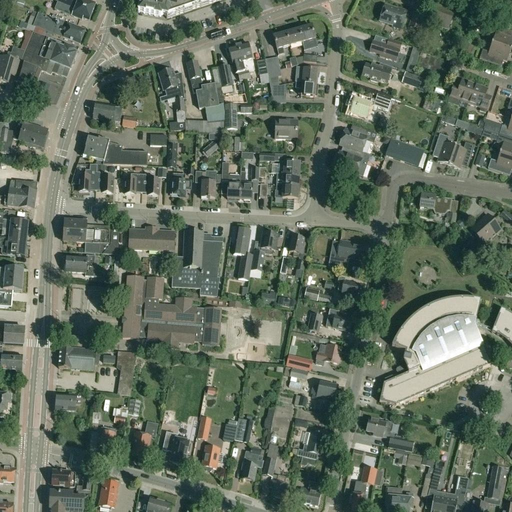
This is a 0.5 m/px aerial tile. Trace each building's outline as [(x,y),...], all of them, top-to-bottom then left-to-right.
[(14,0),(12,0),(11,6),(22,9),(24,3),(14,0)] [(49,0),(57,3),(54,11),(72,18),(79,21),(80,19),(89,22),(96,5),(82,0),(49,0)] [(140,0),(138,14),(161,19),(161,17),(166,18),(166,20),(225,0),(140,0)] [(396,10),(385,6),(379,23),(392,27),(392,28),(401,31),(407,12),(397,9),(396,10)] [(452,17),(431,9),(426,24),(447,31),(452,17)] [(33,28),(80,46),(86,32),(72,26),(56,21),(38,15),(33,28)] [(420,32),(422,26),(421,26),(424,18),(414,15),(410,28),(419,31),(419,32),(420,32)] [(488,35),(495,37),(492,45),(510,52),(511,47),(511,40),(511,36),(511,33),(492,26),(488,35)] [(304,50),(309,48),(308,43),(315,41),(311,27),(298,30),(301,41),(302,44),(304,50)] [(290,48),(302,44),(301,41),(298,30),(286,34),(290,48)] [(32,34),(25,53),(22,61),(20,65),(15,83),(35,91),(41,72),(51,76),(52,74),(62,78),(65,70),(70,71),(79,50),(32,34)] [(286,34),(273,38),(278,57),(284,55),(282,50),(290,48),(286,34)] [(396,63),(401,45),(389,42),(387,47),(373,43),(370,53),(380,56),(379,58),(396,63)] [(253,66),(252,60),(248,45),(241,47),(241,46),(238,47),(244,69),(253,66)] [(506,63),(510,52),(492,45),(489,54),(482,51),(479,60),(501,68),(503,62),(506,63)] [(229,50),(233,65),(235,65),(236,71),(244,69),(238,47),(235,48),(236,48),(229,50)] [(25,53),(13,49),(11,55),(8,54),(7,60),(1,58),(0,61),(0,83),(2,84),(8,85),(13,67),(18,69),(19,64),(20,65),(22,61),(25,53)] [(278,78),(281,78),(278,59),(266,61),(273,100),(273,105),(286,105),(285,96),(279,96),(278,78)] [(267,76),(265,62),(257,63),(259,77),(267,76)] [(185,124),(186,134),(224,135),(224,129),(224,121),(224,114),(222,103),(223,102),(221,90),(215,91),(214,87),(202,90),(200,79),(201,79),(197,64),(187,66),(190,82),(190,81),(193,95),(196,95),(199,111),(205,110),(207,123),(185,123),(185,124)] [(372,66),(371,69),(366,67),(362,77),(370,80),(370,82),(377,84),(377,82),(380,83),(384,84),(384,85),(387,86),(392,71),(391,71),(392,69),(380,65),(379,68),(372,66)] [(233,87),(229,68),(217,70),(221,90),(233,87)] [(296,84),(302,85),(316,86),(317,72),(303,71),(302,84),(296,84)] [(183,101),(184,101),(183,86),(177,88),(173,72),(166,74),(165,73),(161,74),(161,76),(159,76),(164,92),(165,92),(167,98),(174,96),(175,102),(177,114),(176,114),(177,125),(185,124),(185,123),(183,101)] [(401,84),(425,93),(429,82),(405,74),(401,84)] [(460,102),(468,105),(474,86),(462,82),(458,92),(452,90),(447,104),(457,108),(460,102)] [(154,91),(155,83),(152,83),(151,109),(161,110),(162,92),(154,91)] [(301,90),(301,98),(315,99),(315,98),(317,98),(318,92),(316,92),(316,86),(302,85),(296,84),(295,89),(301,90)] [(487,91),(474,86),(468,105),(480,109),(479,113),(485,115),(489,103),(491,97),(485,95),(487,91)] [(377,110),(388,113),(392,100),(377,96),(373,108),(370,107),(371,107),(355,102),(353,106),(351,106),(349,111),(351,112),(350,115),(366,120),(369,113),(375,115),(377,110)] [(115,109),(96,106),(93,121),(112,124),(113,123),(118,124),(120,110),(115,109)] [(237,131),(237,115),(240,115),(251,115),(251,107),(237,107),(237,106),(224,107),(225,131),(237,131)] [(122,128),(135,130),(137,121),(124,119),(122,128)] [(289,144),(293,144),(294,143),(294,142),(295,142),(296,135),(297,123),(285,122),(275,121),(275,141),(288,141),(288,143),(289,144)] [(502,127),(499,136),(511,140),(511,121),(508,129),(502,127)] [(457,122),(454,128),(460,130),(463,124),(457,122)] [(469,126),(463,124),(460,130),(466,132),(469,126)] [(30,150),(31,149),(43,152),(45,147),(43,146),(45,140),(47,140),(48,135),(18,126),(13,141),(26,145),(25,146),(27,149),(30,150)] [(341,143),(340,146),(362,154),(366,143),(373,146),(377,136),(362,131),(360,137),(345,131),(343,136),(342,135),(339,142),(341,143)] [(490,133),(484,131),(482,139),(487,141),(490,133)] [(437,164),(448,168),(455,148),(446,146),(448,139),(439,136),(432,158),(438,160),(437,164)] [(502,147),(500,155),(511,159),(511,140),(499,136),(496,145),(502,147)] [(167,137),(150,137),(150,147),(166,148),(167,137)] [(245,153),(246,144),(240,144),(240,139),(234,138),(234,152),(245,153)] [(103,167),(147,169),(148,154),(140,154),(122,154),(123,149),(109,145),(109,143),(95,139),(94,141),(88,140),(83,159),(94,162),(94,160),(104,163),(103,167)] [(204,153),(208,158),(218,150),(213,144),(204,153)] [(391,144),(386,158),(394,160),(399,147),(391,144)] [(474,148),(465,145),(463,151),(455,148),(448,168),(459,171),(461,168),(467,170),(474,148)] [(362,154),(340,146),(339,147),(353,152),(351,158),(339,154),(339,156),(337,155),(335,162),(336,163),(334,170),(356,177),(361,165),(364,166),(367,156),(362,154)] [(167,170),(176,171),(177,147),(168,147),(167,170)] [(400,163),(405,149),(399,147),(394,160),(400,163)] [(405,149),(400,163),(406,165),(411,151),(405,149)] [(412,167),(417,153),(411,151),(406,165),(412,167)] [(418,169),(423,155),(417,153),(412,167),(418,169)] [(511,171),(511,159),(500,155),(497,164),(490,161),(487,171),(509,178),(511,172),(511,171)] [(478,156),(474,166),(482,168),(485,158),(478,156)] [(281,176),(299,177),(300,165),(281,164),(279,166),(278,170),(276,170),(276,176),(277,176),(281,176)] [(90,192),(94,193),(95,174),(95,167),(90,167),(89,172),(88,171),(88,173),(84,172),(84,178),(78,178),(77,192),(78,192),(78,194),(90,194),(90,192)] [(158,180),(166,180),(167,170),(159,170),(158,180)] [(260,175),(260,170),(252,170),(251,182),(258,182),(259,179),(260,175)] [(10,173),(6,208),(30,211),(35,176),(10,173)] [(216,185),(215,185),(216,173),(206,173),(205,174),(202,174),(201,184),(202,184),(201,200),(215,201),(216,185)] [(241,173),(240,184),(239,202),(251,203),(252,184),(245,183),(245,174),(241,173)] [(112,179),(105,179),(106,175),(95,174),(94,193),(104,193),(104,195),(110,195),(110,193),(111,193),(112,179)] [(124,194),(124,196),(129,196),(130,194),(140,195),(141,177),(130,176),(130,180),(124,180),(123,194),(124,194)] [(171,197),(173,197),(173,199),(185,199),(185,191),(191,192),(192,182),(185,181),(185,177),(172,176),(171,197)] [(298,189),(299,177),(281,176),(277,176),(277,181),(283,181),(283,187),(283,188),(298,189)] [(158,182),(152,181),(152,178),(141,177),(140,195),(151,196),(151,197),(156,198),(157,196),(158,182)] [(235,184),(235,186),(228,186),(227,201),(239,202),(240,184),(235,184)] [(283,187),(276,187),(276,192),(280,192),(280,193),(283,193),(282,200),(298,201),(298,189),(283,188),(283,187)] [(419,210),(433,212),(435,215),(444,217),(447,213),(450,213),(451,202),(435,199),(421,197),(419,210)] [(510,224),(511,221),(511,219),(504,212),(500,216),(510,224)] [(8,242),(9,243),(9,245),(26,247),(28,224),(3,222),(4,215),(0,214),(0,231),(2,232),(2,237),(8,237),(8,242)] [(448,215),(446,225),(455,226),(456,216),(448,215)] [(466,215),(456,224),(461,229),(471,220),(466,215)] [(489,219),(491,218),(489,215),(471,232),(483,245),(490,239),(491,240),(501,231),(489,219)] [(111,229),(86,227),(86,225),(64,223),(63,244),(85,245),(99,246),(99,255),(117,257),(119,237),(111,236),(111,229)] [(129,232),(129,252),(167,254),(167,263),(173,263),(174,234),(158,233),(158,231),(146,230),(146,233),(129,232)] [(183,260),(175,260),(175,266),(173,266),(172,290),(200,291),(199,298),(214,299),(223,239),(203,239),(203,236),(198,235),(198,231),(190,231),(190,235),(184,235),(183,260)] [(250,234),(237,231),(233,257),(241,258),(237,281),(249,283),(253,257),(246,256),(247,248),(248,248),(250,234)] [(255,254),(252,273),(262,274),(264,256),(271,257),(272,250),(275,250),(277,238),(275,237),(276,235),(270,234),(269,236),(264,235),(260,255),(255,254)] [(303,273),(306,257),(302,256),(303,250),(302,250),(304,241),(298,240),(298,239),(294,238),(293,239),(292,239),(289,254),(294,255),(293,259),(299,260),(297,272),(303,273)] [(337,259),(331,258),(331,254),(328,269),(347,272),(347,271),(345,271),(347,260),(364,263),(367,249),(350,246),(350,244),(340,242),(337,259)] [(25,259),(26,247),(9,245),(7,258),(14,259),(14,258),(25,259)] [(98,266),(99,261),(97,260),(97,258),(86,258),(86,259),(67,258),(66,274),(85,275),(85,278),(101,279),(101,273),(96,273),(97,266),(98,266)] [(283,260),(280,276),(286,277),(289,261),(283,260)] [(0,313),(7,314),(10,315),(10,312),(11,298),(20,299),(23,277),(0,274),(0,313)] [(175,309),(158,307),(159,302),(162,302),(164,281),(147,280),(147,282),(144,282),(144,279),(127,278),(124,320),(126,321),(126,325),(124,324),(122,341),(138,342),(139,339),(148,340),(148,342),(161,344),(161,350),(179,352),(179,345),(194,346),(194,344),(203,344),(202,347),(218,348),(221,312),(205,311),(205,312),(196,311),(196,310),(191,310),(192,302),(176,301),(175,309)] [(339,279),(338,285),(340,285),(338,293),(342,294),(342,296),(356,299),(359,286),(345,283),(345,280),(339,279)] [(319,292),(306,290),(304,300),(317,303),(319,292)] [(274,307),(275,293),(270,292),(269,296),(261,295),(260,305),(274,307)] [(474,328),(480,303),(468,301),(456,301),(444,303),(433,307),(422,312),(413,319),(404,328),(397,337),(392,348),(405,354),(402,363),(408,375),(383,385),(379,404),(396,408),(491,366),(474,328)] [(330,311),(326,328),(348,334),(351,321),(338,318),(339,314),(330,311)] [(511,316),(501,311),(491,334),(499,338),(505,342),(511,348),(511,349),(511,316)] [(308,331),(319,334),(322,318),(311,316),(308,331)] [(24,330),(5,329),(5,330),(0,329),(0,347),(4,348),(5,346),(23,347),(24,330)] [(64,348),(100,350),(101,340),(65,337),(64,348)] [(316,360),(317,360),(315,366),(323,368),(324,363),(338,366),(342,350),(328,347),(325,357),(317,355),(316,360)] [(15,378),(15,373),(21,374),(22,357),(2,356),(2,350),(0,350),(0,366),(1,366),(1,372),(5,372),(5,377),(15,378)] [(95,353),(60,350),(58,370),(71,371),(98,372),(97,376),(106,376),(106,367),(99,366),(100,353),(95,353)] [(136,355),(118,354),(117,366),(122,367),(118,397),(130,398),(136,355)] [(286,368),(310,373),(313,362),(289,356),(286,368)] [(308,374),(292,370),(290,378),(306,382),(308,374)] [(289,389),(300,391),(302,385),(290,382),(289,389)] [(313,388),(311,396),(317,397),(317,399),(326,401),(326,398),(334,400),(336,388),(320,384),(319,389),(313,388)] [(0,414),(2,415),(2,412),(7,412),(7,405),(10,405),(10,396),(0,395),(0,414)] [(82,399),(76,398),(75,398),(74,396),(70,396),(68,398),(56,397),(55,412),(75,413),(75,406),(81,407),(82,399)] [(141,403),(129,401),(127,417),(138,418),(141,403)] [(115,418),(114,425),(124,426),(125,419),(115,418)] [(202,419),(198,441),(206,442),(211,421),(202,419)] [(392,425),(378,422),(378,423),(369,421),(367,433),(373,435),(373,437),(382,439),(383,434),(389,435),(392,425)] [(253,423),(247,422),(242,444),(248,445),(253,423)] [(134,435),(132,446),(134,447),(132,456),(145,459),(147,450),(149,450),(151,438),(155,439),(158,426),(147,423),(144,437),(134,435)] [(227,427),(224,443),(234,444),(237,429),(227,427)] [(100,441),(99,449),(112,451),(116,437),(115,437),(116,432),(103,429),(102,434),(100,434),(99,440),(100,441)] [(298,452),(297,458),(309,460),(310,455),(320,457),(325,437),(311,434),(308,447),(304,446),(303,453),(298,452)] [(181,469),(184,455),(186,456),(188,448),(186,447),(186,446),(173,442),(174,439),(164,436),(160,454),(170,456),(168,466),(181,469)] [(392,441),(391,441),(389,449),(412,454),(414,444),(393,439),(392,441)] [(270,446),(266,461),(263,477),(272,479),(279,448),(270,446)] [(206,448),(202,468),(205,469),(205,470),(206,472),(210,473),(212,472),(212,470),(216,471),(220,451),(206,448)] [(243,465),(241,472),(243,473),(241,480),(254,483),(257,469),(262,470),(264,463),(259,462),(259,459),(260,459),(261,451),(251,449),(250,454),(246,453),(243,465)] [(407,454),(395,452),(393,459),(406,462),(407,454)] [(422,459),(408,456),(406,465),(420,468),(422,459)] [(306,461),(306,475),(314,475),(314,461),(306,461)] [(0,485),(3,485),(3,483),(14,484),(15,471),(4,470),(4,467),(0,466),(0,485)] [(427,476),(426,475),(420,498),(427,500),(428,497),(430,489),(433,476),(434,470),(429,469),(427,476)] [(490,506),(500,507),(501,502),(503,502),(509,472),(493,469),(488,499),(485,499),(484,505),(490,506)] [(376,472),(364,470),(361,485),(373,487),(376,473),(376,472)] [(51,480),(52,480),(52,487),(64,487),(64,489),(74,489),(75,475),(69,475),(70,474),(52,473),(52,475),(51,474),(51,480)] [(383,474),(376,473),(373,487),(380,488),(383,474)] [(443,511),(446,495),(435,493),(436,490),(439,478),(433,476),(430,489),(428,497),(433,498),(430,511),(443,511)] [(84,478),(82,492),(90,493),(92,479),(84,478)] [(289,487),(288,487),(290,481),(278,478),(276,484),(271,482),(269,489),(273,490),(271,498),(284,502),(286,494),(287,494),(289,487)] [(99,507),(114,510),(118,485),(103,482),(99,507)] [(298,505),(317,509),(320,494),(301,490),(298,505)] [(351,511),(364,511),(365,497),(364,497),(365,490),(357,490),(356,496),(350,496),(349,504),(352,504),(351,511)] [(446,495),(443,511),(455,511),(456,510),(462,511),(466,494),(456,492),(455,497),(446,495)] [(50,511),(82,511),(83,499),(72,499),(73,494),(50,493),(49,511),(51,511),(50,511)] [(405,500),(401,500),(399,511),(409,511),(412,511),(413,501),(412,501),(413,496),(406,495),(405,500)] [(387,511),(399,511),(401,500),(386,498),(385,508),(388,508),(387,511)] [(158,511),(160,502),(150,500),(147,511),(158,511)] [(0,502),(0,511),(12,511),(13,506),(2,505),(3,503),(0,502)] [(168,511),(171,505),(160,502),(158,511),(168,511)] [(489,511),(490,506),(484,505),(474,503),(471,511),(489,511)]
